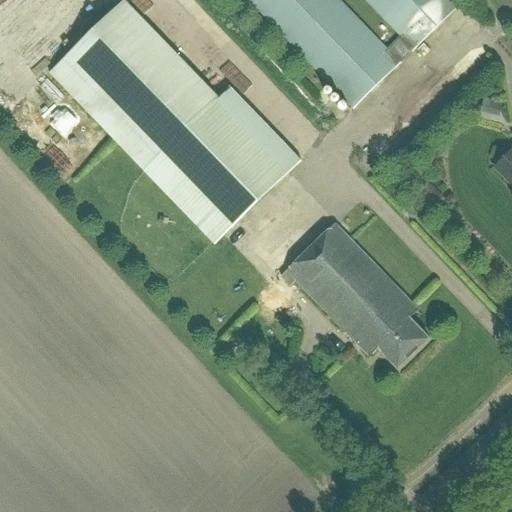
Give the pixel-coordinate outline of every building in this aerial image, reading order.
[(336,0),(248,0),(354,109),(400,65),(399,65),(414,50),(414,51),(460,7),(453,0),(365,0),(402,38),(387,52),(336,0)] [(122,3),(49,75),(145,173),(216,246),(286,178),(216,104),(176,61),(122,3)] [(511,150),(493,169),(511,187),(511,150)] [(412,220),(418,215),(412,209),(407,214),(412,220)] [(419,313),(336,226),(282,278),(291,287),(296,282),(370,359),(379,351),(399,371),(430,341),(410,320),(419,313)]
